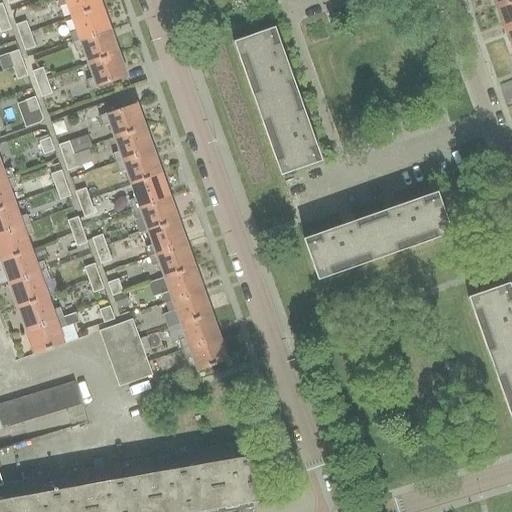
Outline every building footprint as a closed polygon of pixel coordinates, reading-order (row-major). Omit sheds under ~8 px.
[(102,6),(100,0),(57,0),(60,6),(67,3),(72,17),(102,6)] [(511,1),(496,8),(504,31),(511,27),(511,1)] [(111,30),(102,6),(72,17),(77,31),(70,34),(73,43),(111,30)] [(11,29),(7,18),(0,20),(0,29),(1,32),(11,29)] [(32,34),(27,21),(22,23),(16,25),(21,38),(32,34)] [(234,42),(257,108),(298,94),(274,27),(234,42)] [(119,53),(111,30),(73,43),(77,52),(83,50),(88,64),(119,53)] [(36,47),(32,34),(21,38),(25,50),(30,48),(30,49),(36,47)] [(24,65),(19,50),(8,54),(14,68),(24,65)] [(127,77),(119,53),(88,64),(93,78),(86,80),(90,90),(127,77)] [(28,75),(24,65),(14,68),(18,79),(28,75)] [(48,81),(43,67),(33,71),(38,85),(48,81)] [(52,94),(48,81),(38,85),(42,96),(43,97),(52,94)] [(75,106),(71,92),(47,100),(52,114),(75,106)] [(321,160),(298,94),(257,108),(281,175),(321,160)] [(40,110),(35,97),(31,98),(25,100),(30,114),(35,112),(40,110)] [(110,124),(115,138),(145,127),(137,103),(99,117),(103,126),(110,124)] [(154,150),(145,127),(115,138),(120,152),(113,154),(116,163),(154,150)] [(94,148),(89,135),(59,145),(64,158),(74,154),(94,148)] [(55,151),(50,138),(40,142),(45,155),(55,151)] [(162,173),(154,150),(116,163),(119,173),(126,170),(131,184),(162,173)] [(79,167),(74,154),(64,158),(68,171),(79,167)] [(0,181),(13,177),(10,168),(3,171),(0,162),(0,181)] [(67,185),(62,171),(51,174),(56,188),(67,185)] [(170,197),(162,173),(131,184),(136,198),(129,201),(133,210),(170,197)] [(17,187),(13,177),(0,181),(0,208),(15,203),(10,190),(17,187)] [(71,196),(67,185),(56,188),(61,200),(71,196)] [(91,201),(86,188),(76,192),(81,205),(91,201)] [(437,192),(371,215),(385,256),(451,232),(437,192)] [(178,220),(170,197),(133,210),(136,220),(143,217),(148,231),(178,220)] [(95,213),(91,201),(81,205),(85,216),(95,213)] [(20,217),(15,203),(0,208),(0,234),(30,224),(27,215),(20,217)] [(385,256),(371,215),(304,239),(318,279),(385,256)] [(83,231),(78,217),(68,221),(73,235),(83,231)] [(187,243),(178,220),(148,231),(153,245),(146,247),(149,257),(187,243)] [(33,234),(30,224),(0,234),(0,259),(1,261),(31,250),(26,236),(33,234)] [(87,243),(83,231),(73,235),(77,246),(87,243)] [(107,248),(103,235),(93,238),(97,251),(107,248)] [(195,267),(187,243),(149,257),(153,266),(160,264),(165,277),(195,267)] [(111,260),(107,248),(97,251),(101,264),(111,260)] [(36,264),(31,250),(1,261),(9,284),(46,271),(43,261),(36,264)] [(100,278),(94,263),(85,267),(90,282),(100,278)] [(203,290),(195,267),(165,277),(169,291),(163,294),(166,303),(203,290)] [(50,280),(46,271),(9,284),(17,308),(48,297),(43,283),(50,280)] [(104,289),(100,278),(90,282),(93,293),(99,291),(104,289)] [(123,292),(119,279),(108,283),(113,296),(123,292)] [(511,356),(511,291),(509,283),(468,297),(492,364),(511,356)] [(203,290),(166,303),(169,313),(163,316),(168,329),(181,324),(190,321),(212,313),(203,290)] [(115,300),(118,307),(129,303),(126,296),(115,300)] [(53,310),(48,297),(17,308),(26,331),(63,318),(60,308),(53,310)] [(114,319),(110,306),(105,308),(100,310),(104,323),(114,319)] [(34,354),(65,344),(59,329),(79,322),(76,313),(63,318),(26,331),(34,354)] [(220,336),(214,321),(212,313),(181,324),(186,338),(179,340),(182,350),(220,336)] [(137,333),(133,321),(132,319),(122,323),(126,334),(127,337),(137,333)] [(126,334),(122,323),(99,331),(103,343),(126,334)] [(142,347),(137,333),(127,337),(130,345),(132,351),(142,347)] [(130,345),(127,337),(126,334),(103,343),(107,354),(130,345)] [(228,360),(220,336),(182,350),(186,359),(193,357),(198,371),(228,360)] [(134,356),(132,351),(130,345),(107,354),(111,365),(134,356)] [(147,361),(142,347),(132,351),(134,356),(137,365),(147,361)] [(138,367),(137,365),(134,356),(111,365),(115,376),(138,367)] [(511,356),(492,364),(511,420),(511,356)] [(152,375),(147,361),(137,365),(138,367),(142,379),(152,375)] [(142,379),(138,367),(115,376),(119,387),(142,379)] [(82,404),(75,381),(63,385),(70,408),(82,404)] [(70,408),(63,385),(52,388),(59,411),(70,408)] [(59,411),(52,388),(40,392),(47,415),(59,411)] [(47,415),(40,392),(29,395),(36,418),(47,415)] [(36,418),(29,395),(17,399),(24,422),(36,418)] [(24,422),(17,399),(6,402),(13,425),(24,422)] [(13,425),(6,402),(0,404),(0,425),(1,429),(13,425)] [(243,442),(53,475),(52,467),(28,471),(30,480),(2,485),(0,485),(0,511),(212,511),(253,505),(252,501),(253,501),(251,487),(255,486),(251,466),(247,466),(243,442)]
